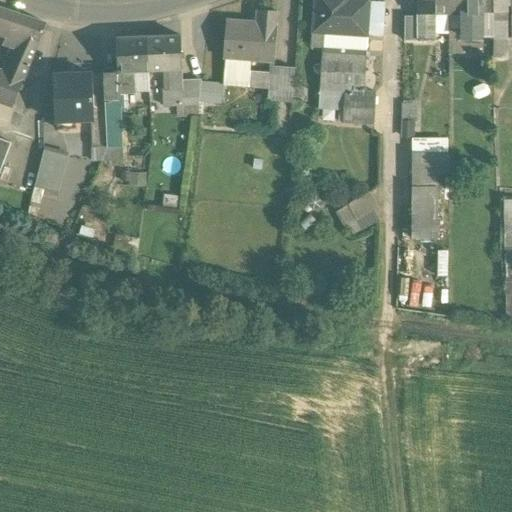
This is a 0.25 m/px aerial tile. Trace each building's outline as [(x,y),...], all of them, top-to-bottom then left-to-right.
[(369,1),(355,0),(314,0),(311,47),(323,48),(324,48),(324,46),(325,35),(367,37),(369,1)] [(448,0),(416,0),(416,13),(434,13),(449,13),(448,0)] [(448,0),(449,13),(462,14),(481,14),(481,6),(480,0),(448,0)] [(8,26),(13,13),(0,8),(0,31),(7,34),(9,31),(8,26)] [(257,24),(227,20),(223,59),(251,61),(270,64),(272,64),(278,13),(258,11),(257,24)] [(45,24),(13,13),(8,26),(9,31),(7,34),(4,44),(14,49),(13,51),(32,58),(45,24)] [(434,13),(416,13),(416,17),(416,40),(434,40),(434,35),(434,13)] [(449,13),(434,13),(434,35),(449,35),(449,13)] [(481,14),(462,14),(462,38),(481,38),(481,14)] [(416,17),(404,17),(403,40),(416,40),(416,17)] [(180,36),(146,37),(148,71),(168,71),(181,70),(180,36)] [(146,37),(115,39),(117,73),(118,94),(134,93),(133,72),(148,71),(146,37)] [(350,46),(342,47),(324,46),(324,48),(323,48),(320,90),(344,92),(344,91),(368,92),(364,87),(366,49),(359,46),(350,46)] [(32,58),(13,51),(5,73),(24,81),(32,58)] [(270,64),(270,71),(268,88),(267,99),(292,101),(294,66),(272,64),(270,64)] [(249,86),(268,88),(270,71),(250,69),(249,86)] [(182,84),(181,70),(168,71),(168,86),(163,86),(163,92),(176,91),(175,87),(182,87),(182,84)] [(5,73),(1,72),(0,74),(0,99),(15,105),(24,81),(5,73)] [(117,73),(103,74),(105,106),(105,115),(120,114),(119,100),(118,94),(117,73)] [(103,74),(91,75),(91,84),(91,106),(92,106),(105,106),(103,74)] [(91,75),(52,76),(53,122),(57,122),(74,121),(91,120),(93,120),(92,106),(91,106),(91,84),(91,75)] [(223,84),(201,82),(199,101),(222,103),(223,84)] [(182,84),(182,87),(182,91),(180,91),(181,106),(181,121),(195,120),(196,116),(200,84),(182,84)] [(182,91),(182,87),(175,87),(176,91),(163,92),(164,106),(181,106),(180,91),(182,91)] [(344,92),(320,90),(319,107),(343,108),(343,107),(344,92)] [(368,92),(344,91),(344,92),(343,107),(375,109),(376,93),(368,92)] [(105,106),(92,106),(93,120),(91,120),(92,136),(106,135),(105,115),(105,106)] [(375,109),(343,107),(343,108),(342,125),(374,127),(375,109)] [(120,114),(105,115),(106,135),(106,147),(106,148),(120,147),(122,147),(120,114)] [(74,121),(57,122),(57,131),(74,130),(74,121)] [(411,123),(403,122),(403,137),(411,138),(411,123)] [(106,135),(92,136),(93,148),(106,147),(106,135)] [(0,138),(0,181),(14,144),(0,138)] [(106,147),(93,148),(94,162),(101,161),(106,148),(106,147)] [(120,147),(106,148),(101,161),(121,161),(120,147)] [(62,156),(43,151),(35,186),(53,191),(62,156)] [(437,153),(411,153),(411,239),(437,239),(437,174),(437,153)] [(448,174),(448,153),(437,153),(437,174),(448,174)] [(134,175),(120,174),(119,185),(134,186),(134,175)] [(370,192),(336,213),(347,229),(349,229),(353,237),(360,233),(378,222),(373,212),(378,209),(370,192)]
